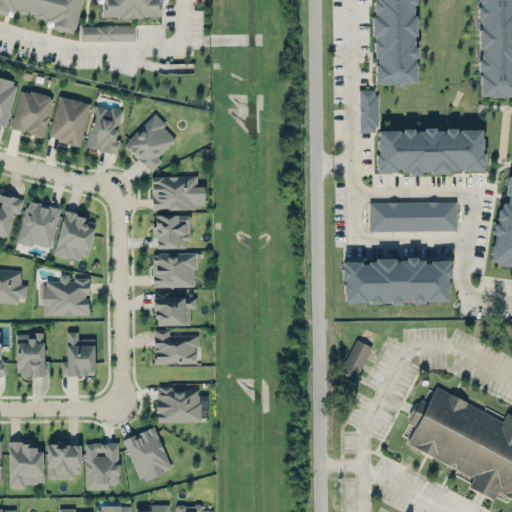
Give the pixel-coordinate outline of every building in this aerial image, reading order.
[(80,0),(73,30),(70,29),(69,33),(49,28),(50,24),(45,22),(45,19),(42,18),(42,20),(33,17),(34,14),(25,12),(24,15),(15,13),(16,10),(12,9),(11,12),(5,11),(4,16),(0,15),(0,0),(80,0)] [(101,0),(101,16),(118,16),(118,18),(140,18),(140,15),(158,15),(158,0),(101,0)] [(414,84),(414,0),(372,0),(372,84),(414,84)] [(511,0),(478,0),(478,96),(511,96),(511,0)] [(80,26),(80,40),(134,39),(134,25),(80,26)] [(0,76),(14,80),(12,84),(16,84),(4,127),(0,125),(0,76)] [(359,132),(376,131),(375,88),(358,89),(359,132)] [(8,128),(41,137),(52,98),(50,97),(48,94),(29,89),(28,91),(19,89),(8,128)] [(90,103),(79,146),(58,141),(58,138),(47,135),(58,95),(90,103)] [(84,146),(93,148),(94,148),(100,150),(110,153),(110,152),(116,153),(120,139),(114,138),(117,129),(122,110),(111,107),(110,110),(105,109),(106,108),(94,105),(84,146)] [(174,139),(157,156),(161,161),(151,171),(147,167),(146,168),(123,144),(154,114),(164,124),(162,126),(174,139)] [(375,172),(418,173),(418,171),(481,172),(482,129),(455,129),(455,130),(376,129),(375,172)] [(151,176),(196,175),(196,186),(198,186),(198,204),(194,204),(194,209),(167,210),(167,208),(151,209),(151,176)] [(511,265),(511,268),(499,266),(499,264),(488,262),(491,246),(492,245),(494,237),(491,236),(493,224),(499,226),(497,224),(497,222),(495,221),(498,210),(503,211),(501,209),(502,203),(507,204),(507,200),(502,199),(507,176),(511,177),(511,265)] [(12,211),(18,212),(21,199),(16,198),(16,197),(3,193),(2,194),(1,194),(1,193),(0,192),(0,236),(2,237),(4,235),(6,236),(12,211)] [(28,199),(60,207),(49,248),(32,244),(31,247),(15,242),(25,205),(26,206),(28,199)] [(456,230),(455,200),(368,202),(368,231),(456,230)] [(64,209),(76,212),(75,215),(84,217),(84,219),(95,222),(86,257),(79,255),(78,260),(67,257),(66,258),(56,255),(57,254),(52,253),(64,209)] [(154,215),(154,222),(151,222),(151,234),(155,234),(155,248),(184,247),(184,240),(188,240),(190,238),(190,216),(188,214),(154,215)] [(152,254),(152,286),(193,286),(192,268),(196,268),(196,257),(200,257),(200,252),(196,252),(158,252),(158,254),(152,254)] [(448,302),(448,260),(342,260),(342,302),(448,302)] [(0,267),(21,269),(20,283),(21,283),(20,297),(18,297),(18,304),(0,302),(0,267)] [(41,285),(45,285),(45,281),(73,280),(73,277),(87,277),(88,294),(84,294),(84,298),(87,298),(87,313),(42,314),(41,285)] [(153,297),(195,297),(195,307),(189,307),(189,324),(184,324),(184,325),(156,325),(156,323),(157,322),(157,318),(153,318),(153,310),(152,310),(152,302),(153,302),(153,297)] [(196,362),(195,334),(168,335),(168,329),(152,329),(153,363),(196,362)] [(15,333),(16,373),(21,372),(21,377),(32,377),(38,377),(43,377),(43,375),(49,375),(49,361),(44,361),(42,331),(32,331),(32,334),(15,333)] [(66,331),(77,331),(77,338),(93,338),(93,374),(87,375),(87,376),(80,376),(74,377),(71,376),(66,376),(66,375),(61,375),(60,361),(66,360),(66,331)] [(355,378),(371,346),(355,338),(339,370),(355,378)] [(435,384),(405,442),(472,476),(466,487),(493,501),(499,489),(511,495),(511,412),(506,409),(501,419),(435,384)] [(156,385),(172,385),(172,388),(197,387),(197,395),(207,395),(207,414),(201,414),(201,422),(157,422),(157,413),(154,413),(154,400),(156,400),(156,385)] [(153,427),(138,433),(139,436),(132,439),(130,436),(122,439),(139,478),(142,476),(144,480),(161,473),(161,472),(171,467),(153,427)] [(8,441),(21,441),(21,444),(29,444),(29,447),(36,447),(36,451),(42,451),(43,481),(36,481),(36,483),(23,483),(23,487),(13,488),(13,486),(9,486),(8,441)] [(84,443),(85,489),(108,488),(108,482),(109,484),(115,484),(116,482),(118,482),(118,441),(103,442),(103,443),(100,443),(100,442),(93,442),(91,442),(91,443),(84,443)] [(80,473),(79,443),(46,443),(47,479),(73,478),(72,473),(80,473)] [(167,511),(168,503),(147,504),(147,510),(135,510),(134,511),(167,511)]
